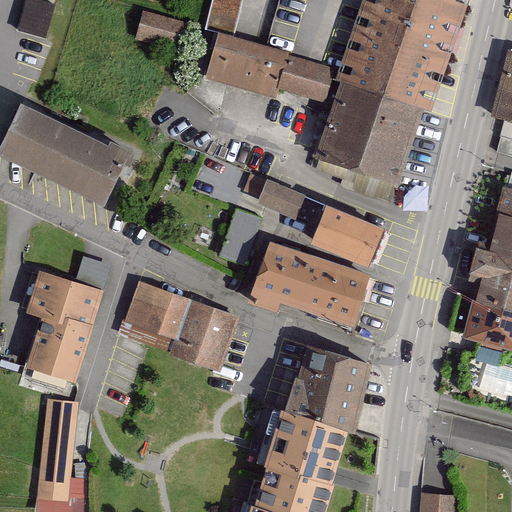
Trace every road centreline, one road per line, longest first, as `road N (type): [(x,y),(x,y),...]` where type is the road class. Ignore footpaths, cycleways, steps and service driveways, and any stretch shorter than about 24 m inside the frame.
road 1 (residential): [(413,367),(237,309),(0,191)]
road 2 (secondary): [(413,367),(498,0)]
road 3 (secondary): [(396,511),(413,367)]
